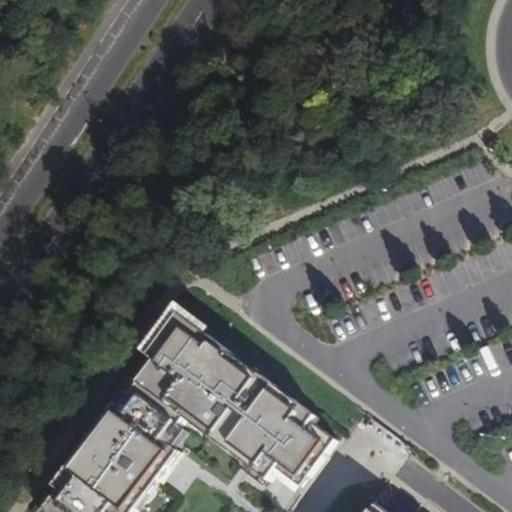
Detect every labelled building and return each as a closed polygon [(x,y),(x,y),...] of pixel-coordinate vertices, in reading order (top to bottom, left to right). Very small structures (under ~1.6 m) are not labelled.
[(300,495),(340,443),(316,424),(320,419),(295,400),(291,405),(275,393),(279,388),(265,377),(261,382),(232,360),(236,355),(184,316),(153,357),(160,363),(123,409),(110,426),(105,422),(68,470),(74,474),(62,490),(45,511),(136,511),(139,510),(133,506),(155,477),(160,482),(182,453),(177,448),(170,443),(183,426),(188,419),(192,414),(235,446),(230,451),(272,482),(276,476),(300,495)] [(261,382),(265,377),(236,355),(232,360),(261,382)] [(291,405),(295,400),(279,388),(275,393),(291,405)] [(118,405),(105,422),(110,426),(123,409),(118,405)] [(192,414),(188,419),(230,451),(235,446),(192,414)] [(170,443),(177,448),(190,431),(183,426),(170,443)] [(74,474),(68,470),(56,486),(62,490),(74,474)] [(139,510),(160,482),(155,477),(133,506),(139,510)] [(386,511),(374,502),(365,511),(386,511)]
